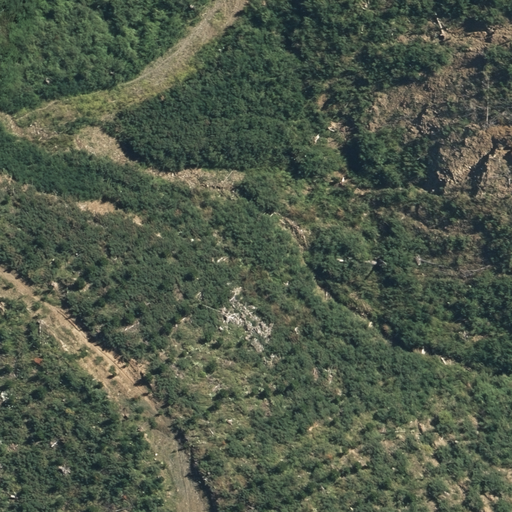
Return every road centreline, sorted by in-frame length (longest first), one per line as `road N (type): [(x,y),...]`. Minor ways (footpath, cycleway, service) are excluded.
road 1 (track): [(0,295),(145,432),(154,511)]
road 2 (track): [(511,157),(494,0)]
